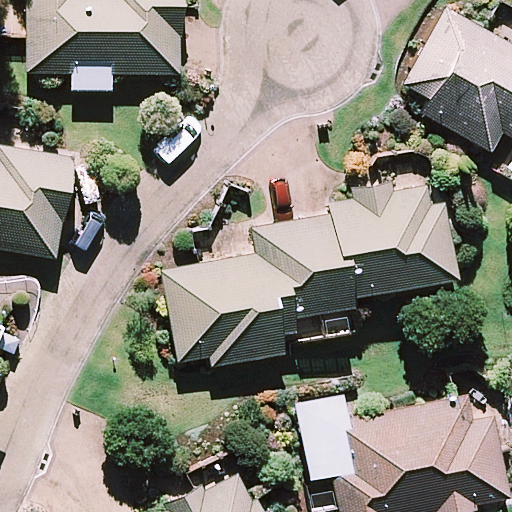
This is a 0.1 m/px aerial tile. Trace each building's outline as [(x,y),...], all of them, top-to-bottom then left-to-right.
[(28,0),(26,71),(71,73),(70,89),(109,90),(110,72),(178,74),(180,0),(28,0)] [(511,47),(444,10),(403,85),(428,99),(421,112),(490,151),(500,131),(511,137),(511,47)] [(73,160),(0,146),(0,248),(55,258),(73,160)] [(161,271),(178,361),(206,356),(208,366),(356,338),(348,298),(456,277),(443,207),(436,209),(431,184),(393,191),(391,179),(348,187),(350,200),(325,204),(326,213),(249,228),(254,254),(161,271)] [(333,474),(339,511),(425,511),(433,511),(432,511),(469,511),(477,511),(475,503),(509,496),(492,408),(461,414),(459,400),(348,421),(343,397),(296,406),(310,479),(333,474)] [(260,511),(240,468),(168,503),(172,511),(169,511),(260,511)]
